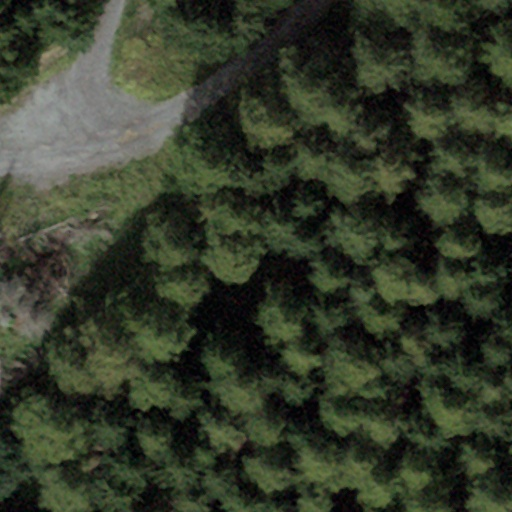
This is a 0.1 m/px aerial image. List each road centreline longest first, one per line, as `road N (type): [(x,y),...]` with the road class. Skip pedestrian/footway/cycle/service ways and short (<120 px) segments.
road 1 (track): [(284,0),(226,63),(61,156),(0,157)]
road 2 (track): [(92,0),(61,156)]
